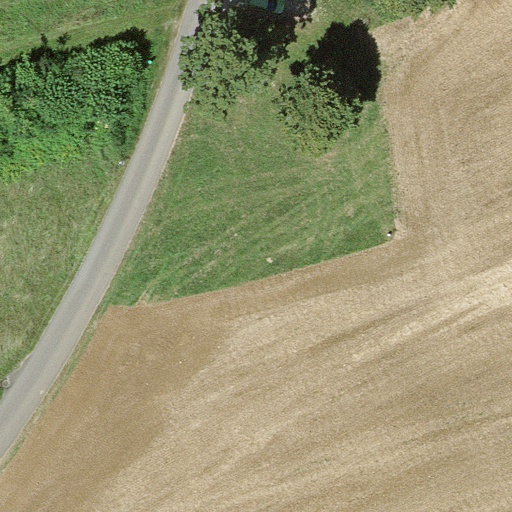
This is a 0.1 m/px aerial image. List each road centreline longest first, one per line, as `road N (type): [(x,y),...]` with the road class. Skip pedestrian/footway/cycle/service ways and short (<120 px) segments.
road 1 (unclassified): [(0,421),(76,302),(128,198),(203,0)]
road 2 (track): [(0,73),(195,30)]
